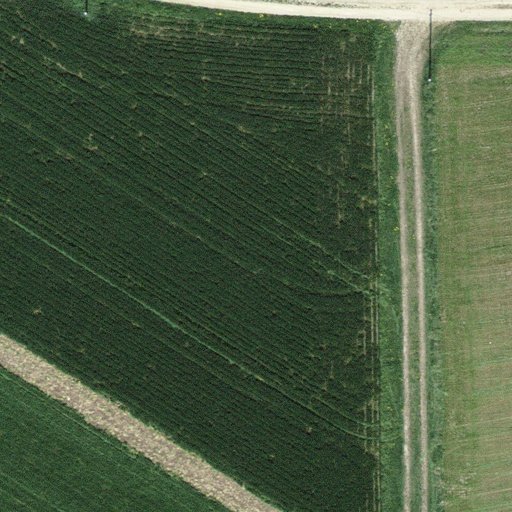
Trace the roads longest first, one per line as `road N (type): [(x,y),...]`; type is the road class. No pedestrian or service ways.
road 1 (track): [(405,12),(411,511)]
road 2 (track): [(511,11),(405,12),(316,0)]
